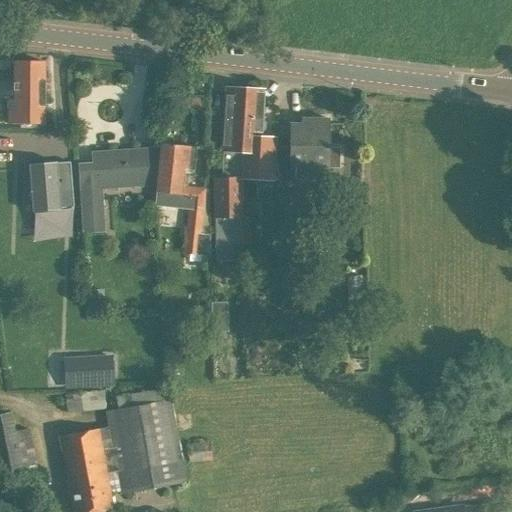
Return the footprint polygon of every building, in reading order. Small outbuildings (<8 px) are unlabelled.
[(7,123),(43,124),(43,62),(13,62),(13,100),(7,100),(7,123)] [(240,177),(240,152),(242,124),(243,124),(246,89),(225,88),(222,130),(221,151),(222,151),(222,173),(209,173),(209,178),(213,178),(213,218),(214,218),(215,257),(241,257),(240,217),(241,217),(240,177)] [(240,152),(240,177),(277,180),(276,166),(268,156),(268,136),(260,135),(260,131),(261,132),(263,129),(264,123),(261,120),(263,90),(246,89),(243,124),(242,124),(240,152)] [(268,136),(268,156),(276,166),(277,180),(280,180),(280,187),(290,187),(290,175),(326,175),(327,168),(338,168),(339,148),(328,148),(328,144),(327,144),(327,118),(309,118),(309,124),(289,124),(289,155),(273,153),(274,136),(268,136)] [(209,137),(208,154),(216,154),(217,137),(209,137)] [(156,184),(154,205),(188,209),(185,233),(197,234),(195,253),(209,255),(208,235),(208,193),(204,192),(205,188),(181,185),(182,172),(193,173),(195,148),(160,144),(159,148),(156,184)] [(92,166),(78,167),(83,232),(103,231),(101,188),(156,184),(159,148),(92,152),(92,166)] [(73,207),(69,162),(56,163),(56,162),(46,163),(42,163),(28,164),(31,201),(41,200),(42,211),(60,210),(59,208),(73,207)] [(289,272),(279,272),(280,284),(290,283),(289,272)] [(362,314),(360,274),(345,275),(347,315),(362,314)] [(108,293),(88,293),(88,320),(108,319),(108,293)] [(229,305),(210,305),(210,333),(228,333),(229,305)] [(251,351),(246,357),(246,362),(250,365),(256,365),(261,359),(261,354),(257,351),(251,351)] [(111,354),(61,357),(63,388),(112,385),(111,354)] [(97,429),(58,436),(71,511),(94,511),(112,509),(106,476),(116,474),(120,494),(186,482),(168,387),(113,398),(115,409),(105,411),(112,449),(101,451),(97,429)] [(94,392),(66,394),(67,413),(105,410),(105,409),(104,391),(94,392)] [(9,412),(0,413),(0,480),(36,474),(27,429),(13,431),(9,412)] [(187,445),(189,461),(211,459),(210,443),(187,445)] [(45,500),(41,482),(30,484),(34,503),(45,500)] [(0,511),(11,511),(14,511),(5,498),(0,501),(0,511)]
